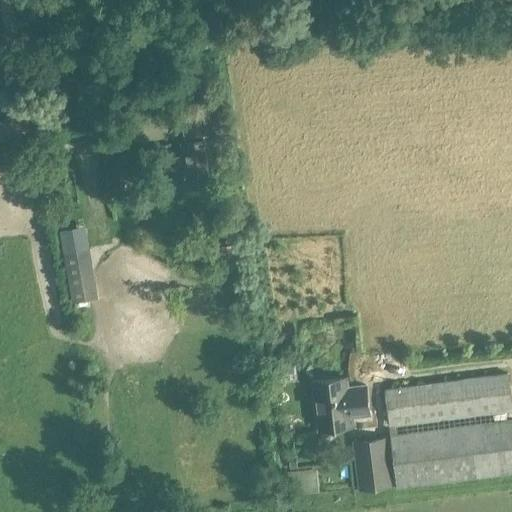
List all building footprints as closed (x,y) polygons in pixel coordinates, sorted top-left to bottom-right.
[(208,140),(184,143),(190,187),(214,184),(212,172),(220,170),(217,148),(209,149),(208,140)] [(132,203),(132,189),(103,188),(103,203),(132,203)] [(64,253),(66,266),(90,262),(88,249),(64,253)] [(511,391),(510,373),(386,389),(390,426),(391,435),(511,420),(511,391)] [(314,383),(320,429),(355,425),(352,398),(349,398),(347,379),(314,383)] [(398,488),(511,473),(511,420),(391,435),(398,488)] [(389,437),(353,441),(360,491),(395,487),(389,437)] [(288,494),(320,491),(318,472),(287,474),(288,494)]
